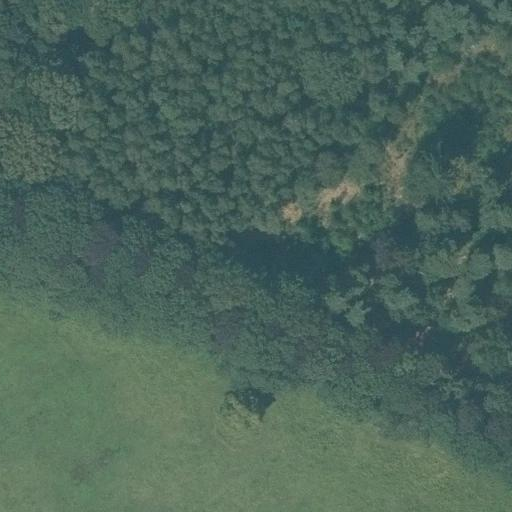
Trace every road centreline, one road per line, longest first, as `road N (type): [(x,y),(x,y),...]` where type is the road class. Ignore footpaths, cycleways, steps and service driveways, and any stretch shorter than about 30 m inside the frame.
road 1 (track): [(0,226),(511,434)]
road 2 (track): [(93,0),(0,119)]
